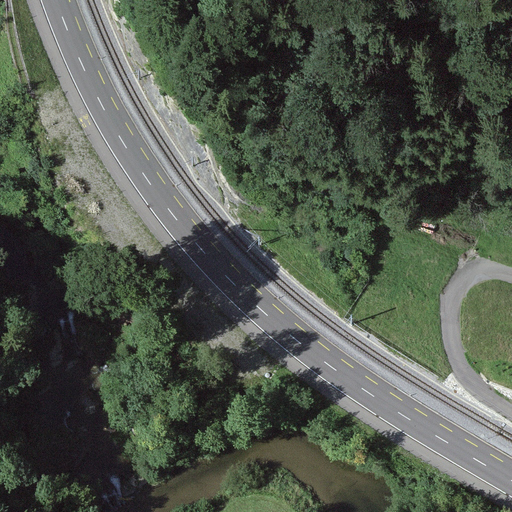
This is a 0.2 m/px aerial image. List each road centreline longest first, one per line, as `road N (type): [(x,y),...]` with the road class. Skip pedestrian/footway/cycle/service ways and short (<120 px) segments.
road 1 (secondary): [(511,478),(341,372),(210,258),(115,128),(58,0)]
road 2 (track): [(511,272),(469,269),(450,290),(457,376),(427,428)]
